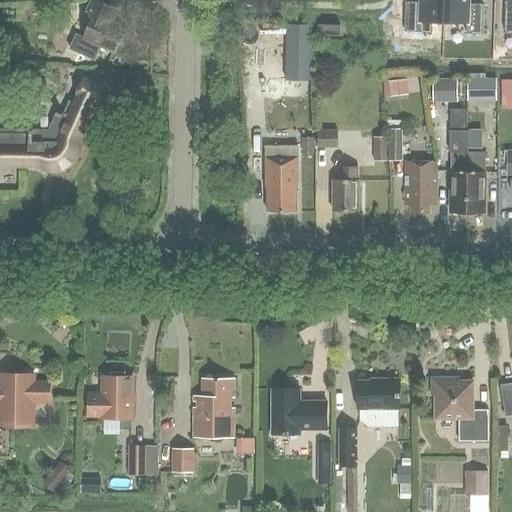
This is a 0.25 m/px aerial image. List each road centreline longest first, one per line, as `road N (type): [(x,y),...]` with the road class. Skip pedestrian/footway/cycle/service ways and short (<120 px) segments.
road 1 (tertiary): [(511,260),(178,256)]
road 2 (residential): [(183,0),(178,256)]
road 3 (tertiary): [(178,256),(0,253)]
